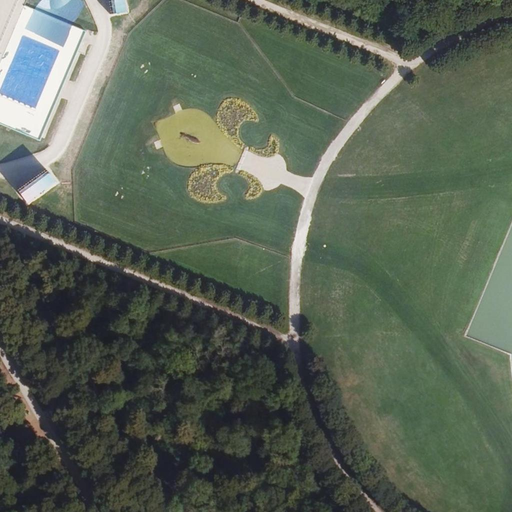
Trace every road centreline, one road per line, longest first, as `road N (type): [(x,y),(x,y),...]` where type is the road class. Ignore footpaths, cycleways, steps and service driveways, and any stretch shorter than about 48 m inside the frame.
road 1 (track): [(511,14),(455,36),(384,86),(340,139),(305,218),(294,286),(303,373),(336,451),(384,511)]
road 2 (track): [(0,222),(297,345)]
road 3 (track): [(0,350),(98,511)]
road 4 (track): [(409,65),(254,0)]
